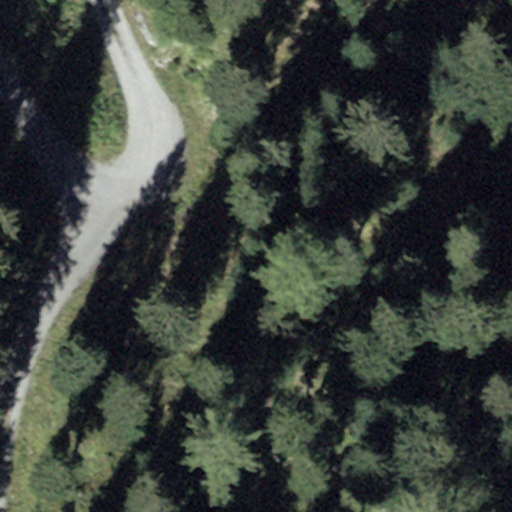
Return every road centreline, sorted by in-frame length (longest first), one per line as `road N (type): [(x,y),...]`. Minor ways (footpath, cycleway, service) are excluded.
road 1 (track): [(102,220),(24,335),(0,467)]
road 2 (track): [(102,220),(139,177),(145,110),(103,0)]
road 3 (track): [(0,79),(102,220)]
